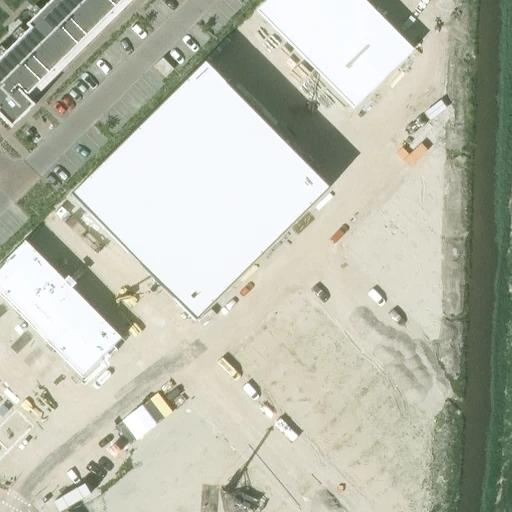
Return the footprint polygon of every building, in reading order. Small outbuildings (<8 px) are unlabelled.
[(0,118),(9,127),(9,128),(11,129),(12,128),(12,127),(32,108),(34,107),(32,105),(23,97),(121,0),(52,0),(51,1),(46,6),(44,7),(45,8),(40,13),(32,20),(28,25),(27,24),(25,26),(29,30),(24,35),(17,42),(12,47),(12,46),(10,48),(11,48),(6,53),(0,58),(0,118)] [(359,0),(270,0),(258,12),(353,108),(411,51),(359,0)] [(206,65),(74,195),(191,318),(327,190),(206,65)] [(439,152),(346,248),(433,334),(439,152)] [(24,240),(0,264),(0,290),(81,374),(118,338),(24,240)] [(299,292),(232,360),(382,511),(413,511),(426,510),(430,423),(299,292)] [(0,391),(0,456),(33,425),(0,391)] [(292,511),(186,405),(78,510),(106,511),(292,511)]
